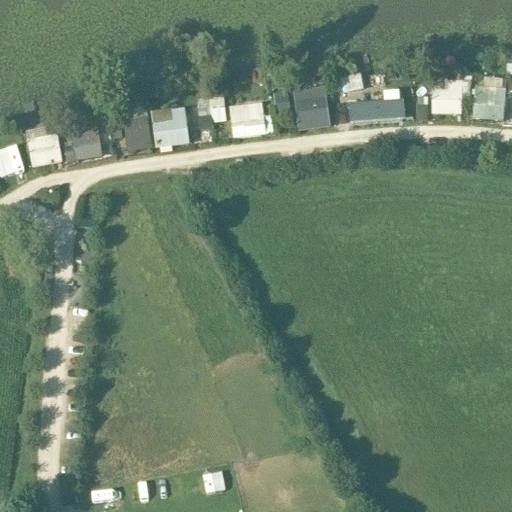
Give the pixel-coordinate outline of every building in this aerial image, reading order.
[(361,75),(340,77),(342,93),(362,91),(361,75)] [(501,89),(501,79),(483,79),(482,88),(501,89)] [(447,81),(447,91),(430,91),(430,116),(462,116),(462,81),(447,81)] [(469,119),(501,124),(506,92),(474,87),(469,119)] [(292,90),(294,132),(327,130),(325,89),(292,90)] [(400,91),(382,92),(383,104),(346,105),(347,124),(401,122),(400,91)] [(346,94),(346,104),(381,103),(380,93),(346,94)] [(262,116),(262,105),(229,106),(230,137),(271,136),(271,116),(262,116)] [(186,148),(184,110),(150,112),(151,149),(186,148)] [(199,128),(225,124),(223,110),(197,114),(199,128)] [(150,151),(149,120),(123,121),(125,152),(150,151)] [(63,162),(99,160),(98,129),(61,131),(63,162)] [(26,141),(31,170),(61,165),(56,136),(26,141)]
